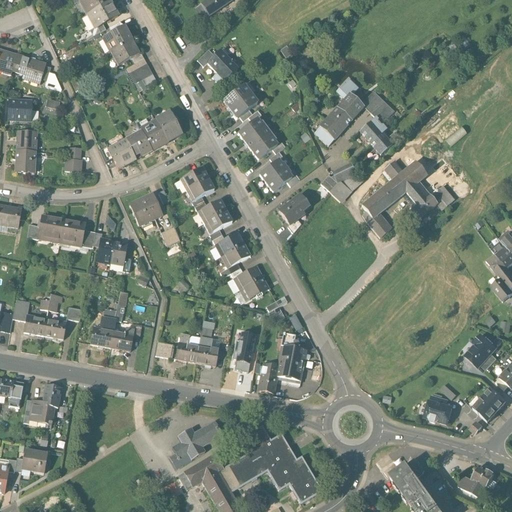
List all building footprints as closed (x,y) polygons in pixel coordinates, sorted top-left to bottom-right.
[(86,0),(79,5),(88,21),(114,7),(110,0),(86,0)] [(242,0),(212,0),(200,8),(208,22),(242,0)] [(123,23),(114,7),(88,21),(96,37),(123,23)] [(110,56),(133,44),(125,29),(103,42),(110,56)] [(133,66),(143,61),(140,54),(139,55),(133,44),(110,56),(117,69),(130,62),(133,66)] [(0,74),(10,77),(11,74),(16,55),(0,50),(0,74)] [(242,73),(223,53),(206,69),(224,89),(242,73)] [(46,64),(16,55),(11,74),(24,78),(23,82),(39,87),(41,81),(46,82),(45,88),(61,93),(61,92),(55,76),(49,74),(50,69),(45,68),(46,64)] [(143,61),(133,66),(126,70),(134,86),(142,82),(144,88),(155,82),(143,61)] [(144,88),(142,82),(134,86),(139,94),(146,90),(144,88)] [(224,108),(231,116),(254,98),(247,90),(224,108)] [(368,113),(351,97),(314,136),(331,152),(368,113)] [(254,98),(231,116),(238,126),(262,108),(254,98)] [(32,103),(7,102),(7,124),(32,125),(32,103)] [(183,140),(170,118),(155,126),(168,148),(183,140)] [(237,137),(245,147),(265,132),(257,122),(237,137)] [(397,145),(376,122),(361,136),(382,159),(397,145)] [(154,157),(168,148),(155,126),(141,135),(154,157)] [(451,148),(467,135),(462,129),(446,142),(451,148)] [(245,147),(253,157),(273,142),(265,132),(245,147)] [(16,135),(15,156),(36,157),(37,136),(16,135)] [(137,166),(154,157),(141,135),(124,144),(137,166)] [(281,152),(273,142),(253,157),(261,168),(281,152)] [(118,178),(137,166),(124,144),(105,156),(118,178)] [(82,151),(66,151),(66,176),(82,176),(82,151)] [(35,177),(36,157),(15,156),(14,176),(35,177)] [(417,211),(444,190),(431,175),(427,179),(417,166),(413,170),(403,158),(385,173),(394,184),(358,214),(381,243),(394,233),(382,219),(407,199),(417,211)] [(439,174),(449,165),(442,158),(433,167),(439,174)] [(260,178),(268,189),(291,171),(283,161),(260,178)] [(178,184),(186,198),(210,184),(202,170),(178,184)] [(299,182),(291,171),(268,189),(276,199),(299,182)] [(345,187),(333,176),(321,189),(347,211),(370,185),(357,173),(345,187)] [(218,197),(210,184),(186,198),(194,211),(218,197)] [(444,190),(417,211),(406,220),(415,231),(438,213),(441,217),(456,205),(444,190)] [(157,195),(163,206),(169,203),(164,192),(157,195)] [(164,220),(154,197),(127,208),(137,232),(164,220)] [(313,214),(301,197),(278,214),(290,231),(313,214)] [(196,216),(204,231),(230,216),(222,201),(196,216)] [(22,211),(0,207),(0,232),(19,236),(22,211)] [(115,226),(106,216),(105,225),(113,234),(115,226)] [(239,231),(230,216),(204,231),(213,246),(239,231)] [(37,243),(59,247),(63,220),(42,217),(40,228),(29,226),(26,239),(38,241),(37,243)] [(84,224),(63,220),(59,247),(80,250),(80,249),(92,251),(93,248),(95,235),(83,233),(84,224)] [(161,234),(167,247),(180,242),(174,228),(161,234)] [(214,249),(222,263),(248,249),(239,234),(214,249)] [(511,257),(511,234),(500,243),(511,257)] [(97,265),(111,267),(115,243),(101,241),(102,236),(95,235),(93,248),(100,249),(97,265)] [(128,246),(115,243),(111,267),(123,269),(128,246)] [(489,251),(494,257),(504,270),(511,264),(511,257),(500,243),(489,251)] [(256,263),(248,249),(222,263),(231,278),(256,263)] [(494,257),(486,265),(501,283),(489,292),(502,308),(511,300),(511,299),(509,296),(511,294),(511,279),(504,270),(494,257)] [(229,285),(236,297),(263,281),(257,269),(229,285)] [(142,274),(137,284),(145,288),(149,281),(148,277),(142,274)] [(270,293),(263,281),(236,297),(242,309),(270,293)] [(116,313),(114,323),(121,324),(124,308),(125,308),(128,295),(120,293),(116,313)] [(266,309),(268,314),(278,309),(287,304),(284,299),(266,309)] [(207,301),(200,337),(212,339),(218,303),(207,301)] [(13,323),(25,325),(26,319),(29,305),(17,303),(14,317),(13,323)] [(268,315),(273,325),(284,319),(278,309),(268,314),(268,315)] [(68,310),(67,322),(79,324),(81,312),(68,310)] [(99,328),(94,327),(90,347),(109,351),(112,334),(114,323),(116,313),(104,311),(103,319),(101,318),(99,328)] [(0,326),(0,334),(10,337),(13,323),(14,317),(2,315),(0,326)] [(289,320),(295,333),(302,329),(295,317),(289,320)] [(46,322),(26,319),(25,325),(24,338),(43,341),(46,322)] [(66,325),(46,322),(43,341),(63,344),(66,325)] [(124,336),(112,334),(109,351),(130,355),(133,340),(139,341),(140,336),(134,335),(134,331),(125,329),(124,336)] [(196,364),(200,337),(180,334),(176,361),(196,364)] [(254,337),(241,335),(239,343),(235,343),(232,361),(236,362),(234,372),(247,374),(254,337)] [(295,338),(283,336),(281,348),(300,352),(300,350),(299,347),(297,345),(294,344),(295,338)] [(216,367),(220,341),(200,337),(196,364),(216,367)] [(481,340),(473,347),(476,350),(465,361),(477,372),(498,350),(490,342),(486,345),(481,340)] [(157,344),(155,358),(169,360),(172,346),(157,344)] [(300,352),(281,348),(277,371),(275,382),(276,382),(299,386),(305,353),(300,352)] [(275,382),(277,371),(261,368),(257,394),(273,397),(276,382),(275,382)] [(511,393),(511,377),(507,374),(499,384),(511,393)] [(19,381),(0,377),(0,407),(2,397),(16,399),(19,381)] [(45,384),(42,401),(49,402),(48,406),(57,407),(60,407),(63,387),(45,384)] [(444,387),(440,392),(451,402),(455,398),(444,387)] [(506,412),(490,396),(470,416),(486,432),(506,412)] [(431,397),(429,403),(446,407),(447,402),(431,397)] [(53,430),(57,407),(48,406),(49,402),(42,401),(28,398),(23,424),(53,430)] [(429,403),(428,403),(424,419),(447,426),(452,409),(446,407),(429,403)] [(191,431),(177,439),(181,445),(172,450),(175,456),(169,460),(176,472),(204,455),(201,450),(222,438),(221,436),(222,436),(218,428),(217,429),(214,424),(194,436),(191,431)] [(475,437),(482,429),(476,425),(469,432),(475,437)] [(300,507),(322,494),(301,459),(296,461),(281,435),(271,442),(262,428),(241,441),(248,455),(223,470),(219,472),(232,495),(267,474),(278,494),(288,488),(300,507)] [(49,451),(26,447),(22,470),(45,474),(49,451)] [(241,511),(232,495),(219,472),(223,470),(213,453),(175,476),(186,493),(201,485),(216,511),(241,511)] [(414,461),(406,466),(415,480),(424,474),(414,461)] [(0,465),(0,497),(5,499),(10,468),(0,465)] [(415,480),(406,466),(389,478),(403,498),(420,486),(415,480)] [(487,490),(494,477),(479,469),(472,482),(483,488),(487,490)] [(478,498),(483,488),(472,482),(463,478),(458,488),(478,498)] [(166,489),(170,498),(178,494),(173,485),(166,489)] [(426,511),(435,506),(420,486),(403,498),(413,511),(426,511)]
